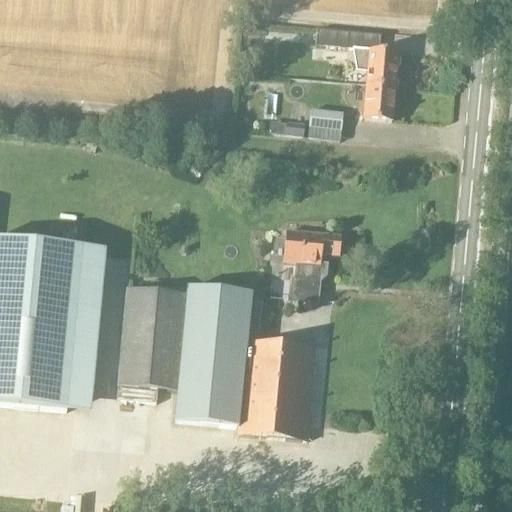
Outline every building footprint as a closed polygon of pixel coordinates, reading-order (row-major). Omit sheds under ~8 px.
[(316,32),(315,48),(346,51),(348,34),(316,32)] [(394,90),(397,55),(352,51),(351,54),(356,54),(359,72),(368,72),(366,88),(394,90)] [(390,124),(394,90),(366,88),(363,122),(390,124)] [(449,122),(463,122),(463,101),(449,100),(449,122)] [(338,146),(339,133),(341,115),(309,112),(308,130),(306,142),(338,146)] [(299,141),(300,131),(281,130),(280,141),(299,141)] [(358,135),(358,145),(378,146),(379,136),(358,135)] [(338,259),(339,240),(285,235),(282,266),(294,267),(293,279),(289,279),(286,305),(317,308),(319,285),(325,280),(327,267),(319,266),(320,257),(338,259)] [(0,409),(65,416),(81,255),(0,247),(0,409)] [(187,292),(149,288),(149,295),(127,293),(117,389),(177,395),(174,425),(237,431),(236,439),(306,445),(315,353),(257,348),(261,306),(250,305),(251,298),(187,291),(187,292)] [(95,511),(97,494),(83,493),(80,511),(95,511)] [(70,496),(69,511),(78,511),(79,497),(70,496)]
